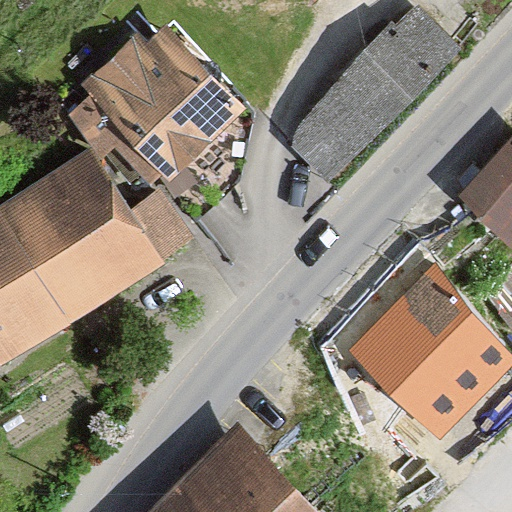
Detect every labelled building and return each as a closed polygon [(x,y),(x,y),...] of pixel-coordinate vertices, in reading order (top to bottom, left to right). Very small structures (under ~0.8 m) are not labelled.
[(440,41),(400,2),(279,126),(278,142),(310,173),(440,41)] [(216,98),(145,23),(51,111),(122,186),(216,98)] [(489,243),(511,219),(511,133),(501,124),(436,192),(489,243)] [(115,203),(77,140),(0,185),(0,339),(177,232),(148,183),(115,203)] [(435,271),(357,352),(439,432),(508,362),(435,271)] [(314,511),(248,445),(180,511),(314,511)]
